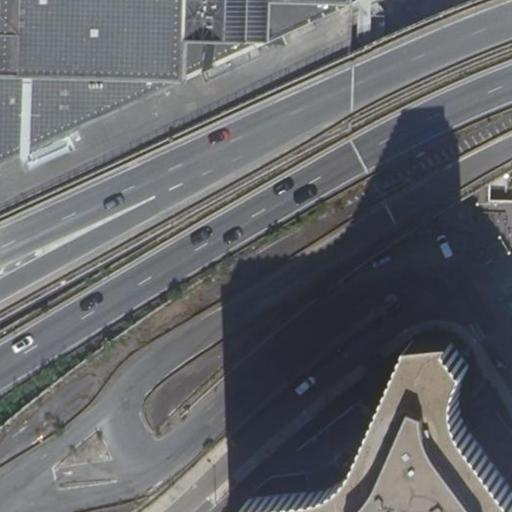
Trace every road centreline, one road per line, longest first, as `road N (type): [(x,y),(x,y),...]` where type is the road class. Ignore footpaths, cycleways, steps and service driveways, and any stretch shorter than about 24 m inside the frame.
road 1 (motorway): [(0,368),(378,142),(511,84)]
road 2 (residential): [(177,511),(360,352),(463,290)]
road 3 (motorway): [(231,151),(511,21)]
road 4 (motorway): [(0,293),(130,221),(231,151)]
road 5 (motorway): [(0,251),(231,151)]
